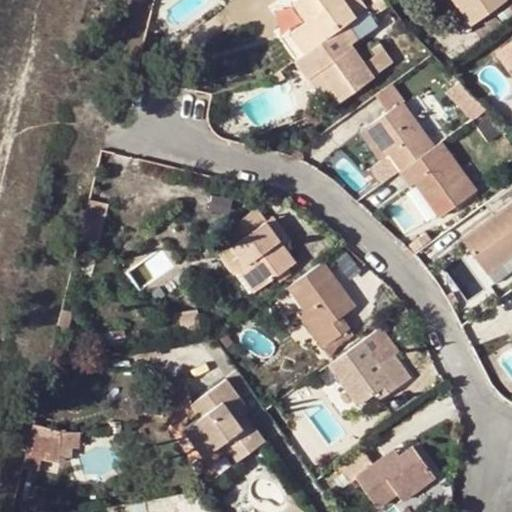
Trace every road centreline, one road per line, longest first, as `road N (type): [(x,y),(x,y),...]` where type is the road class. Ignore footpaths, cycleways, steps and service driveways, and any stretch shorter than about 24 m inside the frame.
road 1 (residential): [(511,435),(446,320),(385,252),(289,193),(184,154)]
road 2 (track): [(0,239),(56,0)]
